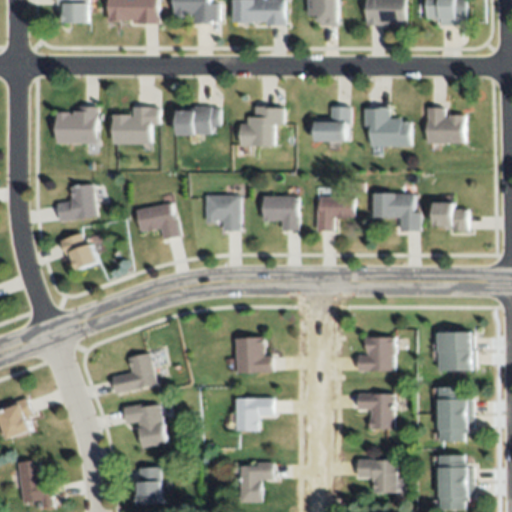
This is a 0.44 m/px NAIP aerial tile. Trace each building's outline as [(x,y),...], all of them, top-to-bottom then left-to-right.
[(90,0),(90,21),(64,21),(64,4),(57,4),(57,0),(90,0)] [(110,0),(158,0),(158,22),(138,22),(138,18),(110,18),(110,0)] [(175,0),(219,0),(219,19),(211,19),(211,22),(194,22),(194,12),(191,12),(191,16),(175,16),(175,0)] [(235,0),(285,0),(285,22),(268,22),(268,19),(235,19),(235,0)] [(307,0),(339,0),(339,23),(318,23),(318,14),(307,14),(307,0)] [(366,0),(405,0),(405,23),(397,22),(397,21),(383,21),(383,24),(366,24),(366,0)] [(428,0),(465,0),(465,20),(456,20),(456,24),(439,24),(439,16),(428,16),(428,0)] [(366,103),(390,104),(390,117),(401,117),(401,121),(410,121),(410,145),(371,145),(371,126),(366,126),(366,103)] [(56,142),(56,110),(69,110),(69,113),(73,113),(73,108),(80,108),(80,105),(97,105),(97,142),(56,142)] [(179,131),(179,107),(195,107),(195,105),(212,105),(212,107),(221,107),(221,124),(211,124),(211,134),(196,133),(196,131),(179,131)] [(331,105),(350,105),(350,121),(346,121),(346,137),(317,137),(317,117),(331,117),(331,105)] [(427,105),(445,105),(445,116),(449,116),(449,111),(463,111),(463,141),(427,141),(427,105)] [(114,112),(132,112),(132,115),(134,115),(134,106),(159,106),(159,123),(151,123),(151,142),(113,142),(114,112)] [(255,106),(284,106),(284,125),(274,125),(274,144),(241,144),(241,123),(249,123),(249,115),(255,115),(255,106)] [(93,182),(97,214),(59,220),(57,202),(71,200),(71,197),(72,197),(71,185),(93,182)] [(375,191),(395,191),(395,193),(414,193),(414,210),(420,210),(420,228),(401,228),(401,216),(383,216),(383,215),(375,215),(375,191)] [(205,195),(240,195),(240,229),(223,229),(223,217),(216,217),(216,221),(205,221),(205,195)] [(263,196),(298,196),(298,229),(282,229),(282,219),(263,219),(263,196)] [(320,196),(354,196),(354,215),(334,215),(334,228),(317,228),(317,210),(320,210),(320,196)] [(468,207),(468,231),(453,231),(453,227),(444,227),(444,223),(435,223),(435,201),(453,201),(453,207),(468,207)] [(137,210),(170,202),(173,216),(176,215),(181,235),(163,239),(160,227),(148,230),(148,228),(142,229),(137,210)] [(60,241),(82,232),(86,243),(92,241),(99,259),(78,267),(73,254),(66,257),(60,241)] [(470,330),(470,349),(473,349),(473,369),(440,369),(440,351),(437,351),(438,330),(470,330)] [(236,336),(265,335),(266,355),(274,354),(274,370),(238,372),(236,336)] [(393,336),(393,369),(360,369),(360,354),(369,354),(369,352),(366,352),(366,335),(393,336)] [(149,352),(157,384),(116,394),(112,377),(133,372),(129,357),(149,352)] [(474,398),(474,427),(468,427),(468,431),(464,431),(464,439),(440,439),(440,386),(464,386),(464,393),(467,393),(467,398),(474,398)] [(394,392),(393,428),(370,427),(370,420),(371,420),(371,408),(359,407),(359,392),(394,392)] [(238,396),(276,396),(276,415),(260,415),(260,429),(238,429),(238,396)] [(0,417),(0,407),(28,398),(33,412),(27,414),(32,429),(7,438),(0,417)] [(124,406),(143,403),(143,406),(159,402),(167,441),(144,445),(139,420),(127,422),(124,406)] [(441,454),(463,453),(464,462),(466,462),(466,466),(475,465),(476,494),(470,494),(470,499),(466,499),(466,507),(443,508),(441,454)] [(396,458),(396,491),(375,490),(375,480),(371,480),(371,476),(358,476),(358,457),(396,458)] [(18,460),(38,458),(40,477),(44,477),(44,482),(50,481),(53,505),(42,507),(41,499),(23,501),(18,460)] [(241,463),(259,463),(259,461),(274,461),(274,478),(261,478),(261,490),(262,490),(262,502),(242,502),(241,463)] [(158,465),(162,502),(138,504),(137,494),(139,494),(138,479),(141,479),(139,467),(158,465)]
